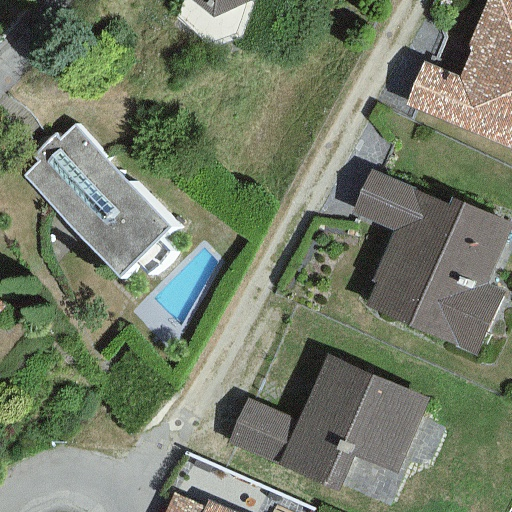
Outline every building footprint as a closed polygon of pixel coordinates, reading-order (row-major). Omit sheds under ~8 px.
[(253,0),(188,0),(210,17),(253,0)] [(511,0),(485,0),(466,47),(471,48),(459,77),(422,61),(403,105),(511,149),(511,0)] [(36,162),(22,175),(118,279),(134,265),(145,276),(170,253),(158,240),(171,228),(76,125),(59,141),(54,135),(31,156),(36,162)] [(394,232),(411,190),(412,187),(369,169),(350,214),(394,232)] [(511,225),(450,198),(447,206),(411,190),(394,232),(371,281),(374,283),(363,307),(475,356),(504,292),(485,283),(511,225)] [(428,399),(326,354),(297,420),(278,465),(336,491),(353,458),(395,475),(428,399)] [(227,443),(278,465),(297,420),(247,398),(227,443)] [(233,511),(206,500),(202,507),(173,494),(164,511),(233,511)]
